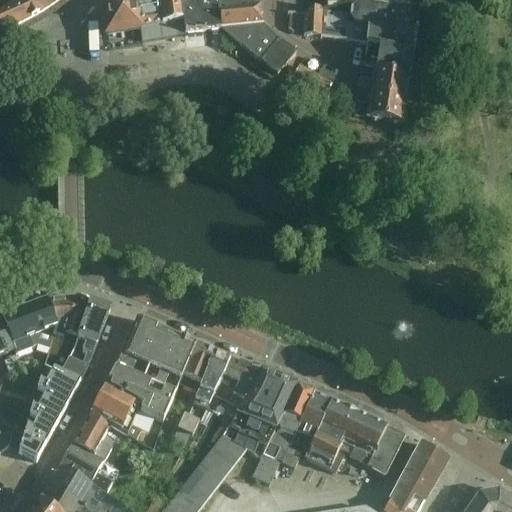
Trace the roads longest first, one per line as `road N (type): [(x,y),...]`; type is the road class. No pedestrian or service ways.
road 1 (residential): [(131,294),(283,357),(493,462)]
road 2 (residential): [(131,294),(22,511)]
road 3 (residential): [(348,114),(339,61),(283,40),(268,0)]
road 4 (residential): [(70,269),(71,127)]
